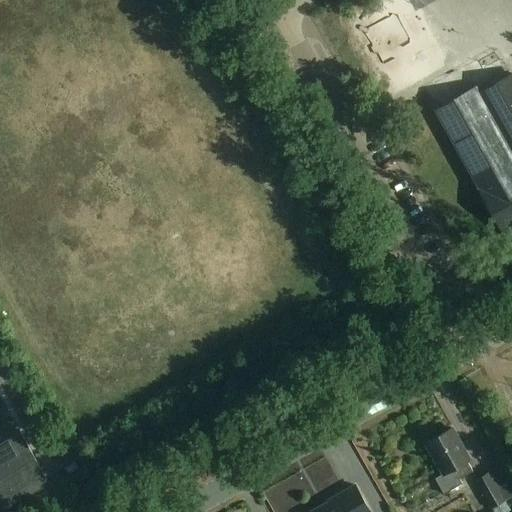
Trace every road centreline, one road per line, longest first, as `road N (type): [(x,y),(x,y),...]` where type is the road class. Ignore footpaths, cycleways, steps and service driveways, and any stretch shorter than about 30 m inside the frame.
road 1 (residential): [(467,348),(280,16)]
road 2 (tertiary): [(180,511),(467,348)]
